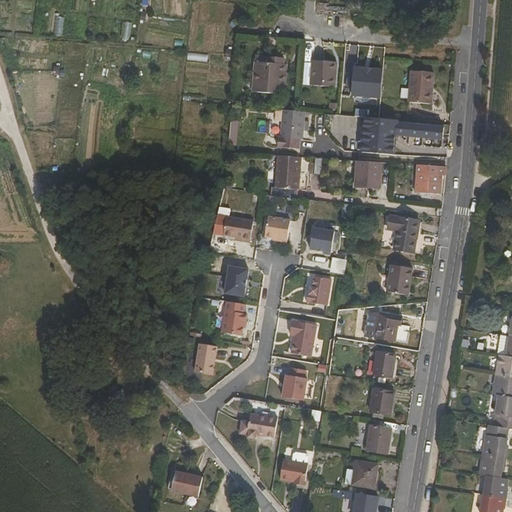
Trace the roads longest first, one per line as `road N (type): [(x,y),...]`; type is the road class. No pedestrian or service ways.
road 1 (unclassified): [(415,511),(462,214)]
road 2 (unclassified): [(462,214),(481,0)]
road 3 (unclassified): [(93,307),(62,257),(11,124)]
road 4 (residential): [(194,418),(261,361),(276,268)]
road 5 (residential): [(194,418),(93,307)]
road 6 (unclassified): [(462,214),(341,199)]
road 7 (residential): [(271,511),(194,418)]
